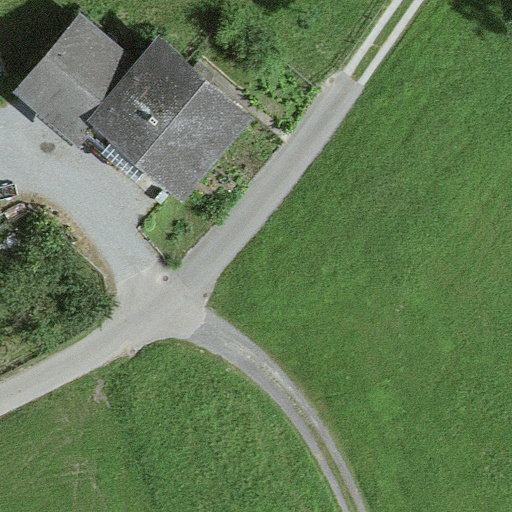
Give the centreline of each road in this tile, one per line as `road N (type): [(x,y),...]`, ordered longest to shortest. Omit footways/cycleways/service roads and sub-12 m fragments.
road 1 (residential): [(0,397),(124,330),(205,264),(351,80)]
road 2 (track): [(165,298),(280,377),(337,459),(358,511)]
